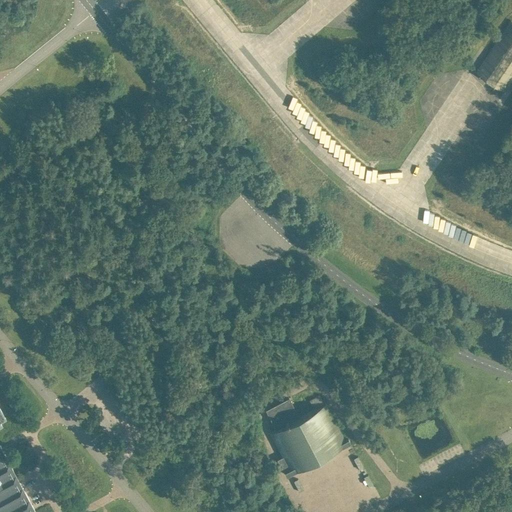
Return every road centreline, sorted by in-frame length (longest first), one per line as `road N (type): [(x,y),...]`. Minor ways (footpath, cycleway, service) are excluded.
road 1 (unclassified): [(86,0),(286,233),(420,333),(511,374)]
road 2 (unknown): [(199,0),(362,179),(453,237),(511,260)]
road 3 (unknown): [(110,468),(126,442),(122,419),(99,395),(64,413)]
